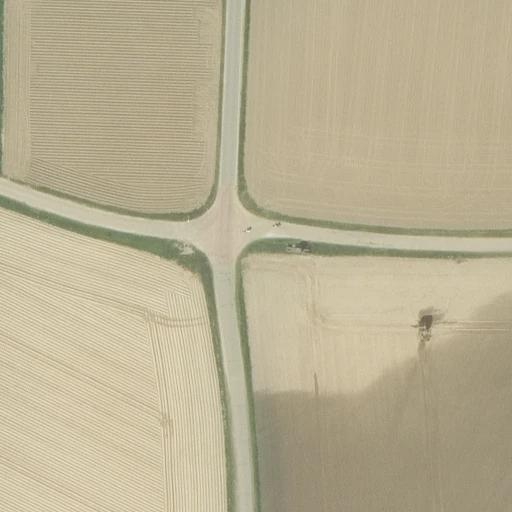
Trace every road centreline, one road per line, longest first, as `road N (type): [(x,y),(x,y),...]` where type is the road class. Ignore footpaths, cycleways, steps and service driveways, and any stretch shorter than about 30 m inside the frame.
road 1 (unclassified): [(224,230),(511,246)]
road 2 (unclassified): [(244,511),(224,230)]
road 3 (unclassified): [(224,230),(139,230),(0,188)]
road 4 (unclassified): [(224,230),(233,0)]
